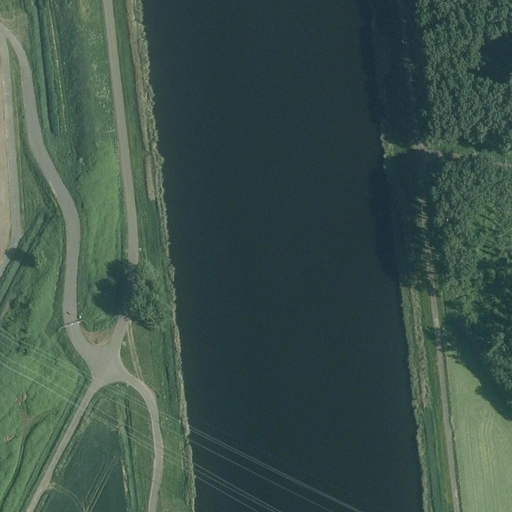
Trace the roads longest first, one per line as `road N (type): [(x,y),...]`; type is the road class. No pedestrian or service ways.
road 1 (unclassified): [(457,511),(400,0)]
road 2 (unclassified): [(105,370),(129,304),(131,268),(105,0)]
road 3 (unclassified): [(155,511),(159,447),(151,396),(105,370)]
road 4 (unclassified): [(30,511),(105,370)]
